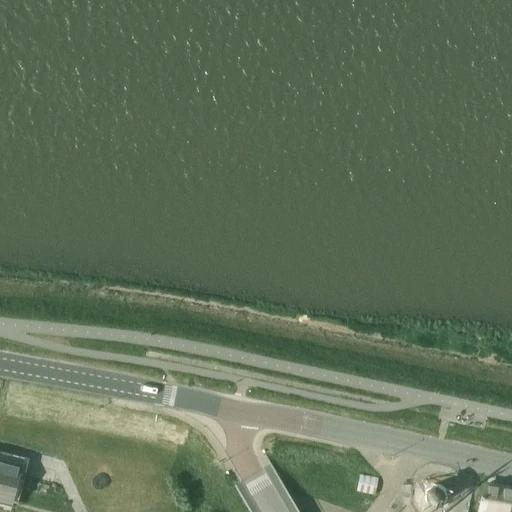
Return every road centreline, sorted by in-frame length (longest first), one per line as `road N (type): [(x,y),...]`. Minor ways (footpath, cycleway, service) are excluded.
road 1 (tertiary): [(232,411),(511,470)]
road 2 (tertiary): [(232,411),(0,363)]
